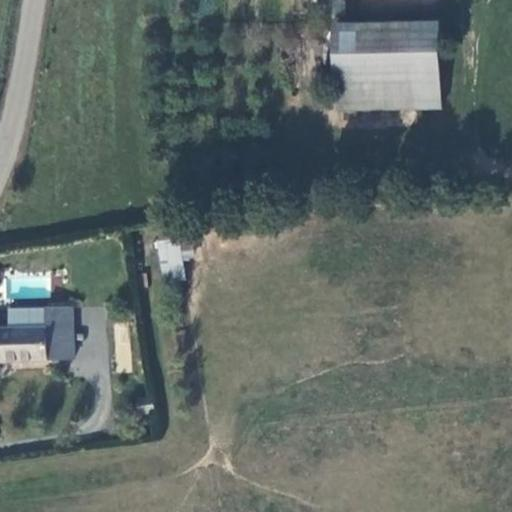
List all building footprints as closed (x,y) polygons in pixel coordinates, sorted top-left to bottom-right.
[(346,17),(345,0),(328,0),(330,18),(336,18),(346,17)] [(340,109),(439,111),(439,29),(337,27),(340,109)] [(161,279),(183,276),(178,238),(156,241),(161,279)] [(13,331),(51,330),(51,308),(70,309),(71,282),(14,285),(13,331)] [(13,331),(0,330),(0,363),(50,362),(50,360),(76,361),(77,309),(70,309),(51,308),(51,330),(13,331)] [(133,321),(115,321),(114,372),(133,372),(133,321)] [(143,417),(158,416),(157,402),(141,403),(143,417)]
